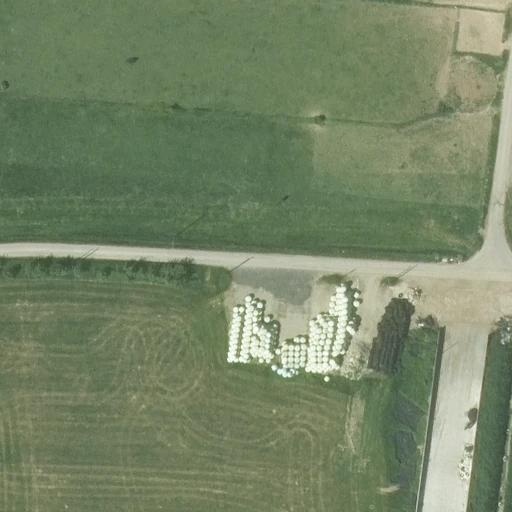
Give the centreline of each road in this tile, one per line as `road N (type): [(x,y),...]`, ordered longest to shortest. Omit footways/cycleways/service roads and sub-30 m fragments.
road 1 (unclassified): [(0,243),(495,268)]
road 2 (unclassified): [(511,112),(495,268)]
